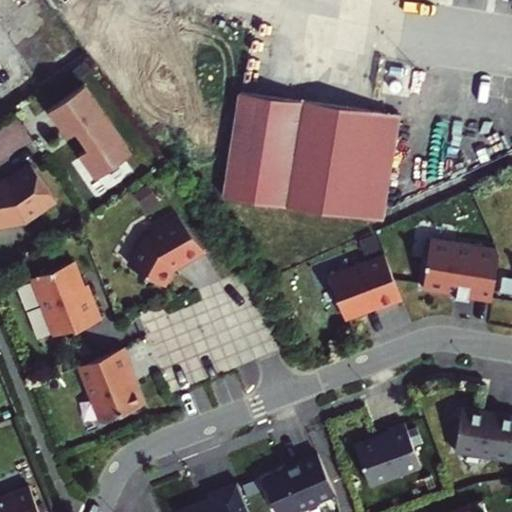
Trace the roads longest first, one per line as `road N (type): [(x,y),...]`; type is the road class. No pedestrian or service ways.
road 1 (residential): [(511,348),(428,340),(284,394)]
road 2 (residential): [(284,394),(140,449),(118,469),(96,511)]
road 3 (residential): [(284,394),(237,283)]
